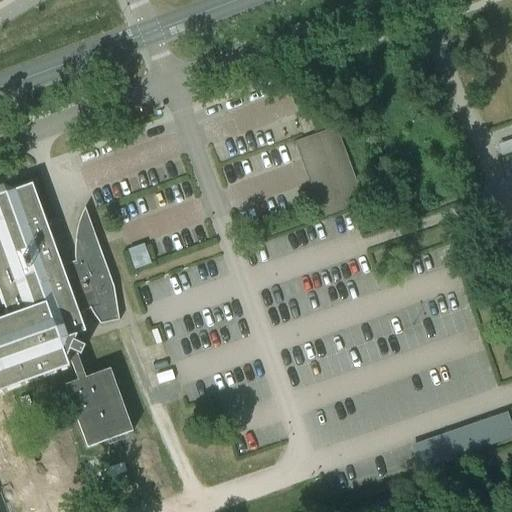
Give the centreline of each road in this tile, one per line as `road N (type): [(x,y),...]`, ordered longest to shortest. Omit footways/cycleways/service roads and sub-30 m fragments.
road 1 (unclassified): [(169,84),(397,0)]
road 2 (unclassified): [(0,146),(169,84)]
